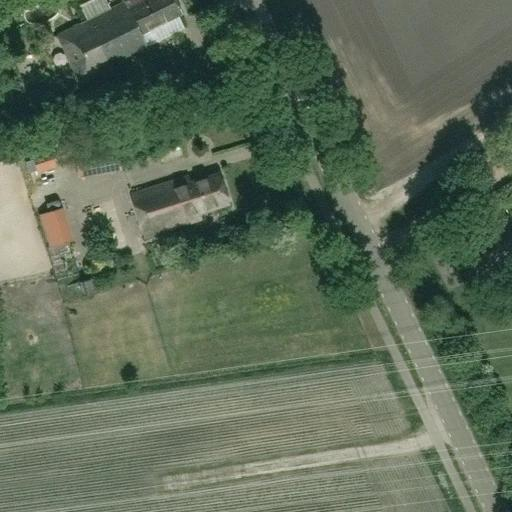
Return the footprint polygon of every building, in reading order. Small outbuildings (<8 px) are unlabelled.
[(76,24),(54,35),(78,84),(148,50),(140,33),(181,13),(174,0),(125,0),(124,1),(109,8),(110,10),(79,25),(76,24)] [(101,0),(85,0),(90,11),(103,6),(101,0)] [(112,136),(71,144),(76,170),(117,161),(112,136)] [(168,167),(151,173),(156,185),(173,178),(168,167)] [(192,181),(190,175),(130,194),(143,235),(199,218),(197,212),(226,203),(217,173),(192,181)] [(511,180),(494,192),(510,216),(511,214),(511,180)] [(499,220),(476,230),(480,239),(468,245),(481,272),(511,256),(511,223),(503,228),(499,220)] [(72,241),(69,230),(46,237),(49,249),(72,241)] [(134,254),(127,230),(82,244),(89,268),(134,254)]
